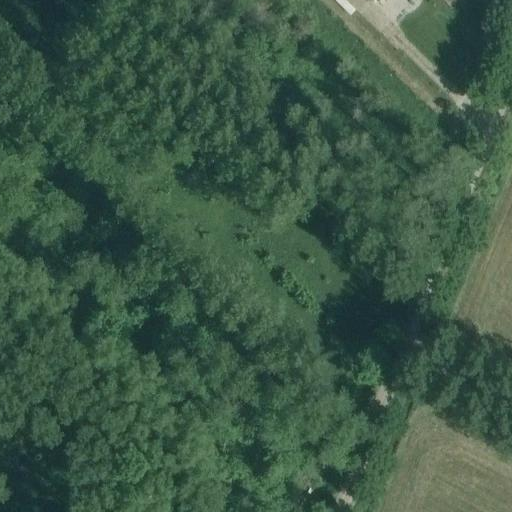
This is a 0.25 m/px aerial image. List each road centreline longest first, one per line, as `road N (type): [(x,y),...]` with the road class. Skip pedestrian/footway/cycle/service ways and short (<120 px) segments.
road 1 (unclassified): [(511,411),(422,362),(409,342),(511,79)]
road 2 (track): [(409,342),(338,511)]
